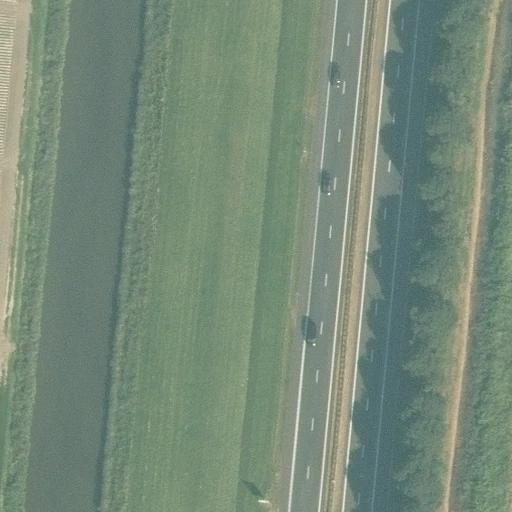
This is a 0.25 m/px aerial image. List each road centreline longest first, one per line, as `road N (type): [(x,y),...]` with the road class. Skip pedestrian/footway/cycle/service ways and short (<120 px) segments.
road 1 (motorway): [(352,0),(304,511)]
road 2 (motorway): [(357,511),(404,0)]
